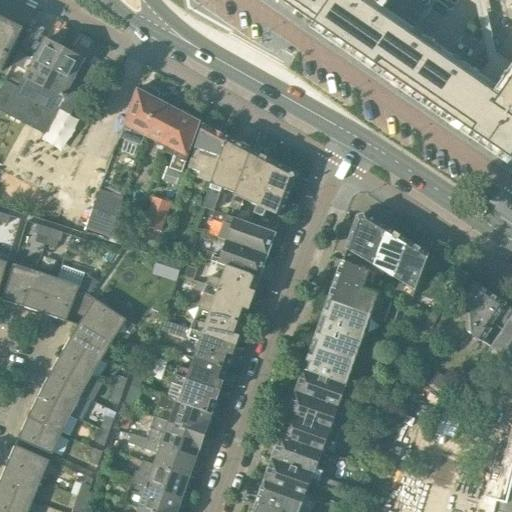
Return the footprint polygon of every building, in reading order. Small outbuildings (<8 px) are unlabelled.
[(280,0),(337,39),(353,50),(511,159),(511,79),(505,90),(501,96),(376,10),(382,0),(280,0)] [(24,28),(0,16),(0,70),(2,72),(24,28)] [(59,110),(70,116),(95,69),(84,63),(85,61),(46,40),(39,54),(24,46),(14,65),(29,73),(23,83),(9,75),(0,91),(0,109),(46,134),(59,110)] [(122,133),(120,138),(143,146),(145,140),(147,135),(160,99),(162,94),(149,88),(146,94),(138,90),(125,124),(122,133)] [(158,145),(166,148),(179,112),(170,107),(171,104),(160,99),(147,135),(160,140),(158,145)] [(201,123),(192,118),(191,115),(183,111),(182,112),(180,112),(179,112),(166,148),(165,152),(176,156),(171,168),(183,173),(201,123)] [(213,183),(215,177),(229,139),(205,125),(190,168),(200,172),(198,178),(213,183)] [(222,188),(236,193),(251,150),(229,139),(215,177),(205,208),(213,211),(222,188)] [(259,205),(274,162),(251,150),(236,193),(230,207),(240,211),(245,198),(259,205)] [(294,172),(274,162),(259,205),(254,213),(264,218),(268,209),(283,217),(296,179),(294,172)] [(124,198),(101,189),(87,228),(110,237),(124,198)] [(155,198),(145,227),(163,233),(172,204),(155,198)] [(228,241),(268,256),(276,233),(259,227),(215,211),(212,220),(223,224),(218,237),(228,241)] [(0,212),(0,221),(7,224),(10,216),(0,212)] [(367,261),(364,267),(369,271),(373,264),(389,230),(366,215),(358,217),(348,250),(367,261)] [(50,229),(38,225),(35,233),(48,237),(50,229)] [(63,233),(50,229),(48,237),(60,241),(63,233)] [(109,240),(128,247),(132,236),(113,229),(109,240)] [(373,264),(369,271),(375,275),(379,268),(393,277),(409,242),(389,230),(373,264)] [(227,266),(260,279),(268,256),(228,241),(223,255),(216,252),(213,261),(227,266)] [(430,255),(409,242),(393,277),(409,286),(403,304),(410,307),(430,255)] [(363,269),(343,262),(337,279),(376,293),(377,287),(373,285),(375,275),(369,271),(364,267),(363,269)] [(37,271),(14,264),(4,300),(25,307),(37,271)] [(194,279),(198,270),(188,266),(185,276),(194,279)] [(252,301),(260,279),(227,266),(222,281),(210,277),(208,284),(252,301)] [(37,271),(25,307),(45,314),(58,278),(37,271)] [(58,278),(45,314),(67,321),(69,317),(79,289),(80,286),(58,278)] [(337,279),(328,303),(372,318),(384,322),(392,299),(387,297),(376,293),(337,279)] [(244,324),(252,301),(208,284),(198,281),(194,290),(205,294),(200,308),(211,312),(244,324)] [(474,282),(465,307),(468,331),(472,334),(480,339),(488,344),(490,340),(487,338),(493,329),(492,328),(494,324),(507,305),(491,294),(474,282)] [(79,289),(69,317),(80,324),(82,320),(115,339),(127,320),(79,289)] [(366,333),(372,318),(328,303),(320,326),(363,340),(366,333)] [(504,331),(492,347),(511,361),(511,307),(507,305),(494,324),(504,331)] [(192,330),(236,346),(244,324),(211,312),(206,325),(195,321),(192,330)] [(82,320),(80,324),(71,339),(103,357),(115,339),(82,320)] [(195,357),(228,369),(236,346),(192,330),(165,321),(162,330),(189,339),(200,343),(195,357)] [(363,340),(320,326),(312,348),(355,363),(361,347),(363,340)] [(373,335),(370,343),(382,347),(385,340),(373,335)] [(103,357),(71,339),(64,351),(60,358),(92,376),(103,357)] [(380,355),(382,347),(370,343),(367,351),(380,355)] [(355,363),(312,348),(304,371),(347,385),(350,378),(355,363)] [(150,366),(164,371),(167,362),(154,357),(150,366)] [(176,376),(220,392),(228,369),(195,357),(190,370),(179,366),(176,376)] [(49,378),(82,396),(92,376),(60,358),(53,371),(49,378)] [(147,374),(161,379),(164,371),(150,366),(147,374)] [(145,373),(137,370),(131,385),(140,388),(145,373)] [(347,385),(304,371),(296,392),(339,407),(345,391),(347,385)] [(438,372),(431,382),(449,395),(457,385),(438,372)] [(123,392),(128,379),(119,376),(115,389),(123,392)] [(179,402),(212,415),(220,392),(176,376),(173,384),(185,388),(179,402)] [(42,391),(38,398),(72,415),(82,420),(92,401),(82,396),(49,378),(42,391)] [(367,391),(370,383),(357,379),(354,387),(367,391)] [(131,386),(124,407),(134,410),(141,389),(131,386)] [(367,391),(354,387),(352,395),(364,400),(367,391)] [(123,392),(115,389),(111,401),(119,404),(123,392)] [(339,407),(296,392),(289,414),(332,429),(333,425),(339,407)] [(209,425),(212,415),(179,402),(163,396),(160,406),(174,411),(170,423),(205,436),(206,433),(209,432),(211,427),(209,425)] [(28,419),(62,434),(72,415),(38,398),(32,411),(28,419)] [(332,429),(289,414),(281,437),(324,451),(324,452),(330,436),(332,429)] [(120,427),(128,430),(132,418),(124,415),(120,427)] [(109,432),(114,420),(105,417),(101,429),(109,432)] [(62,434),(28,419),(19,439),(53,455),(62,434)] [(155,419),(151,429),(148,439),(197,457),(201,446),(205,445),(206,441),(204,438),(205,436),(170,423),(155,419)] [(511,511),(511,423),(505,422),(481,511),(511,511)] [(351,436),(353,428),(341,424),(339,432),(351,436)] [(109,432),(101,429),(97,442),(105,445),(109,432)] [(336,439),(348,444),(351,436),(339,432),(336,439)] [(155,465),(190,478),(191,475),(195,474),(196,470),(193,467),(197,457),(148,439),(132,433),(128,443),(159,454),(155,465)] [(281,437),(273,460),(322,476),(324,470),(318,468),(324,452),(324,451),(281,437)] [(50,460),(16,445),(7,467),(41,481),(50,460)] [(94,449),(90,462),(98,465),(103,452),(94,449)] [(322,476),(273,460),(264,482),(306,497),(311,482),(319,484),(322,476)] [(142,485),(182,499),(186,488),(190,487),(191,483),(189,480),(190,478),(155,465),(143,461),(139,473),(135,472),(132,481),(142,485)] [(41,481),(7,467),(0,483),(0,488),(33,501),(41,481)] [(375,479),(378,472),(368,469),(366,476),(375,479)] [(340,484),(328,480),(326,487),(337,491),(340,484)] [(72,494),(78,496),(87,499),(91,487),(76,482),(72,494)] [(300,511),(306,497),(264,482),(256,505),(277,511),(306,511),(305,511),(300,511)] [(124,502),(140,507),(152,511),(180,511),(178,509),(182,499),(142,485),(139,493),(129,490),(124,502)] [(0,488),(0,511),(29,511),(33,501),(0,488)] [(74,509),(82,511),(87,499),(78,496),(74,509)]
